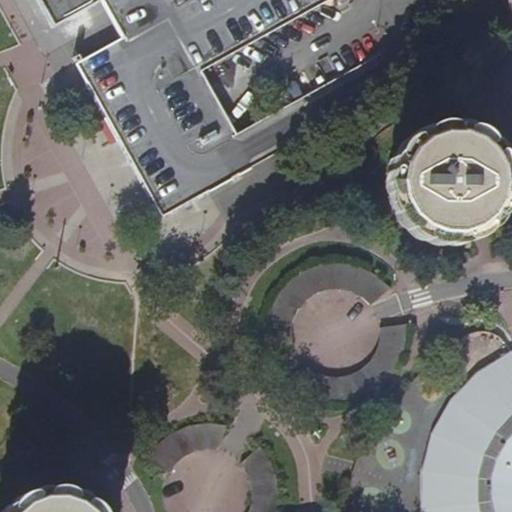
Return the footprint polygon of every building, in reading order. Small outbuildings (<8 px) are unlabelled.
[(99,0),(98,0),(26,0),(43,29),(99,0)] [(164,221),(216,192),(254,171),(243,152),(198,71),(323,0),(197,0),(124,42),(76,69),(161,220),(164,221)] [(112,21),(124,42),(197,0),(106,0),(101,3),(112,21)] [(511,57),(503,65),(496,75),(487,90),(484,100),(482,114),(482,127),(485,142),(491,158),(497,167),(503,176),(511,183),(511,57)] [(496,197),(497,187),(496,177),(493,168),(488,159),(482,151),(474,145),(466,140),(456,137),(446,136),(436,137),(427,140),(418,144),(410,151),(404,158),(399,167),(396,177),(395,186),(396,196),(398,206),(403,215),(409,223),(417,229),(426,234),(435,237),(445,238),(455,237),(465,234),(474,229),(482,223),(488,215),(493,207),(496,197)] [(267,352),(289,344),(288,331),(289,322),(292,315),(297,307),(303,299),(309,295),(317,291),(326,287),(336,287),(352,290),(365,298),(370,303),(389,286),(378,277),(370,271),(359,266),(341,262),(331,262),(319,263),(307,268),(299,272),(285,282),(276,294),(270,306),(266,320),(265,331),(267,352)] [(403,333),(403,321),(401,321),(382,327),(382,340),(381,349),(378,357),(372,365),(367,370),(361,375),(353,379),(342,382),(327,382),(316,378),(306,372),(295,389),(302,395),(327,402),(343,402),(354,400),(370,393),(380,386),(387,378),(393,370),(398,362),(401,351),(403,342),(403,333)] [(511,511),(511,351),(509,352),(502,355),(486,366),(475,374),(460,389),(448,404),(439,418),(435,428),(430,440),(426,451),(422,475),(421,499),(422,511),(511,511)] [(215,449),(227,426),(216,425),(206,424),(194,425),(186,427),(175,431),(165,437),(156,445),(151,451),(144,462),(165,474),(171,465),(177,459),(183,455),(191,450),(200,449),(215,449)] [(260,448),(241,463),(246,469),(251,479),(255,493),(255,501),(253,508),(251,511),(276,511),(278,504),(279,492),(277,481),(275,474),(272,465),(266,455),(260,448)] [(85,511),(80,507),(70,502),(62,499),(56,498),(52,498),(43,498),(35,500),(22,505),(15,510),(13,511),(85,511)]
